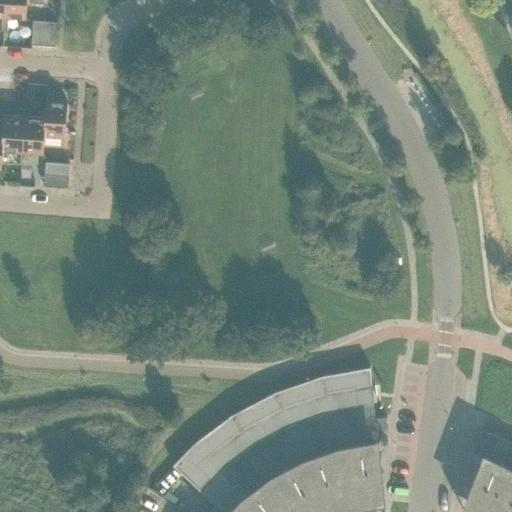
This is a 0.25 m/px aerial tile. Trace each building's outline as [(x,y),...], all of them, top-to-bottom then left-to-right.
[(5,0),(4,17),(25,18),(26,0),(5,0)] [(42,44),(44,21),(32,20),(30,44),(42,44)] [(44,21),(42,44),(54,45),(56,21),(44,21)] [(43,135),(44,135),(64,137),(67,101),(45,99),(44,117),(45,117),(43,135)] [(22,152),(24,116),(4,114),(2,132),(3,132),(1,150),(2,150),(22,152)] [(45,117),(44,117),(24,116),(22,152),(43,153),(44,135),(43,135),(45,117)] [(44,173),(68,175),(69,163),(45,161),(44,173)] [(67,187),(68,175),(44,173),(43,185),(67,187)] [(333,511),(355,505),(384,500),(379,462),(386,415),(374,416),(370,366),(322,374),(320,375),(276,390),(274,391),(233,413),(231,414),(194,442),(193,443),(172,464),(214,504),(207,511),(333,511)] [(511,511),(511,442),(493,433),(482,429),(475,475),(461,510),(464,511),(511,511)]
